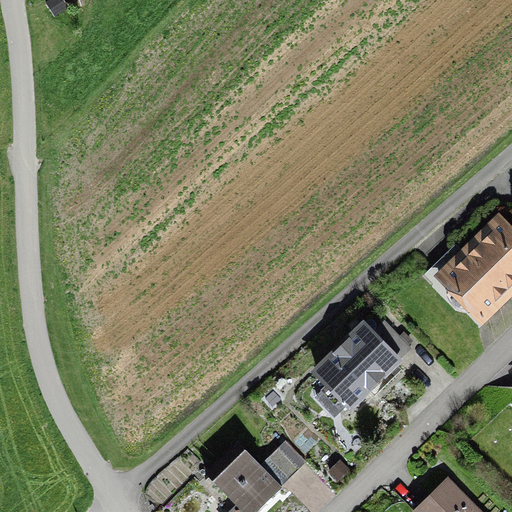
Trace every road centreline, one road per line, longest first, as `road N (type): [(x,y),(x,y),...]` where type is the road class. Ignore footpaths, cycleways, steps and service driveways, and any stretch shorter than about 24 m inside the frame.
road 1 (residential): [(124,511),(70,427),(35,328),(11,0)]
road 2 (residential): [(336,511),(511,341)]
